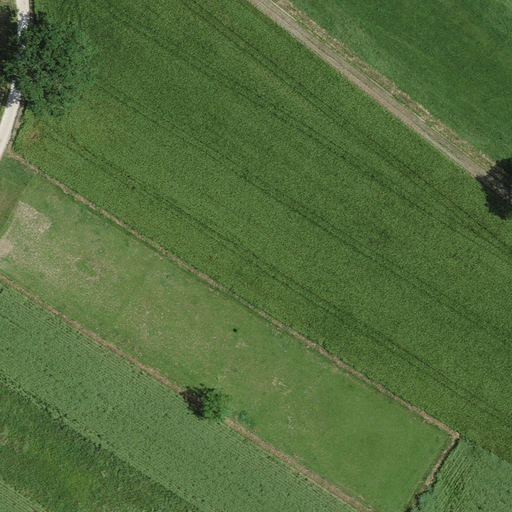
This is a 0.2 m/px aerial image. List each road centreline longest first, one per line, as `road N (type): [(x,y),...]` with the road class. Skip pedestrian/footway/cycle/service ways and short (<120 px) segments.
road 1 (track): [(265,0),(511,194)]
road 2 (track): [(0,145),(18,91),(23,0)]
